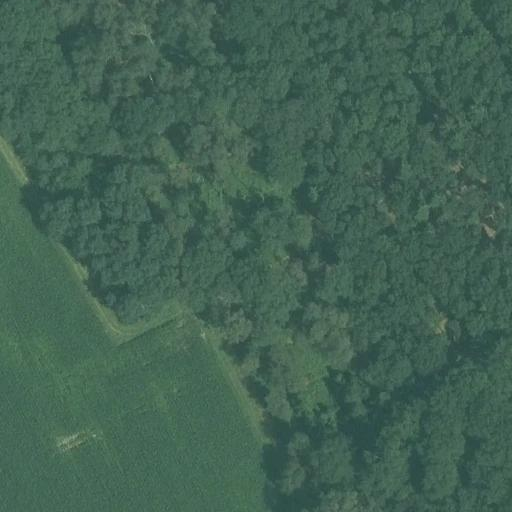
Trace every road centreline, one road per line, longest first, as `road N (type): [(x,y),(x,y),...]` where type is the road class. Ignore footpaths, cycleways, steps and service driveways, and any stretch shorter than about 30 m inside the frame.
road 1 (track): [(23,0),(313,511)]
road 2 (track): [(308,9),(283,20),(273,38),(277,80),(398,383),(511,334)]
